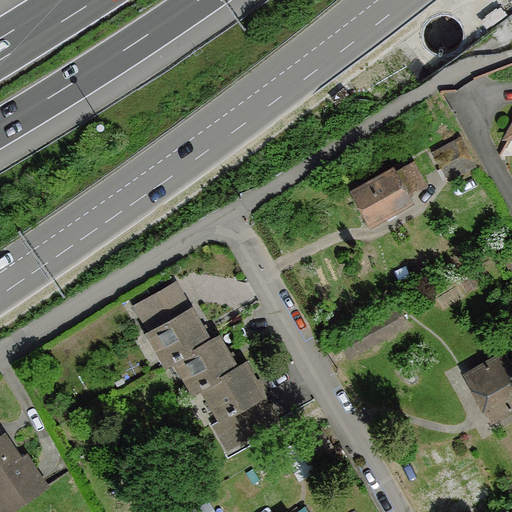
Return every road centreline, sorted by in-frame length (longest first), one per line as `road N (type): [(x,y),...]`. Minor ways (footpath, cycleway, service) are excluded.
road 1 (primary): [(37,259),(403,0)]
road 2 (residential): [(399,511),(230,215)]
road 3 (residential): [(230,215),(500,43)]
road 4 (motorway): [(0,127),(198,0)]
road 5 (residential): [(44,327),(230,215)]
